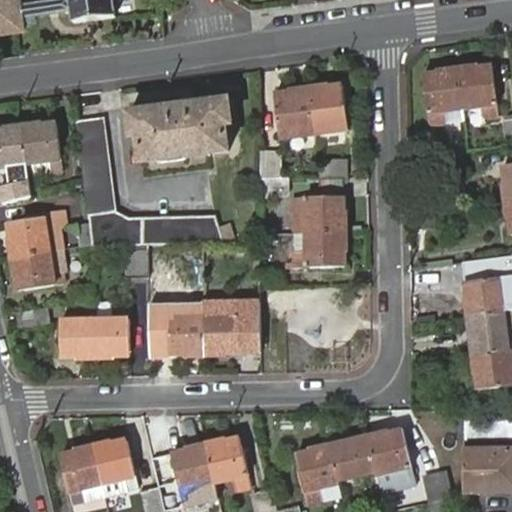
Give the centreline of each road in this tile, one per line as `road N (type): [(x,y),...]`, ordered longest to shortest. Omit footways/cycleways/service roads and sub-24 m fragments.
road 1 (residential): [(9,405),(355,390),(383,374),(396,346),(381,34)]
road 2 (residential): [(0,80),(381,34)]
road 3 (residential): [(381,34),(511,15)]
